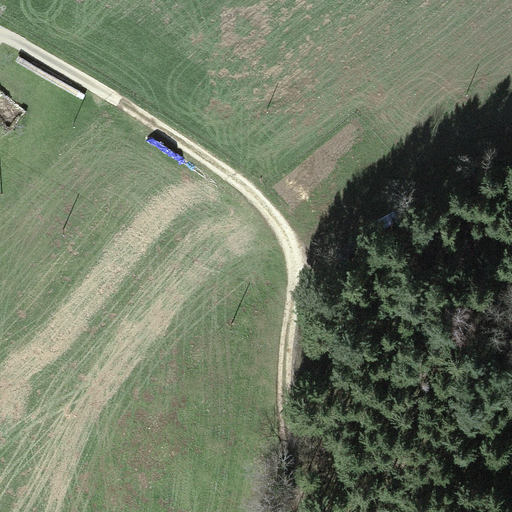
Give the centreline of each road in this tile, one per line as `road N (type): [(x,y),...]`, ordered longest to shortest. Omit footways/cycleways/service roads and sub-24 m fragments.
road 1 (track): [(305,511),(281,362),(296,284),(297,243),(286,224),(224,166),(0,32)]
road 2 (track): [(281,362),(362,387),(511,473)]
